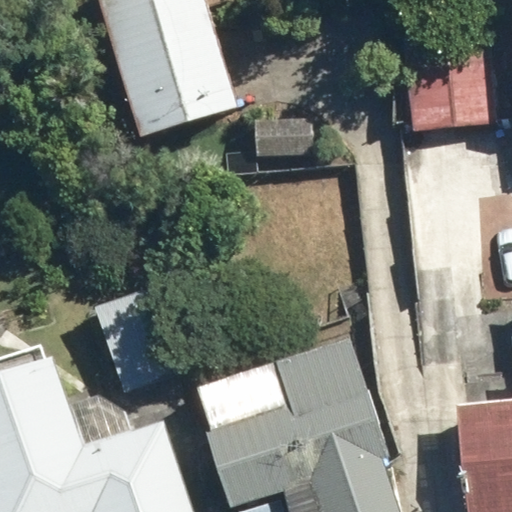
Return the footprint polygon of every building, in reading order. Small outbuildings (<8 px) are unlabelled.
[(210,0),(97,0),(137,139),(242,110),(210,0)] [(488,28),(406,35),(414,127),(496,121),(488,28)] [(410,511),(361,348),(203,396),(237,511),(251,511),(291,500),(294,511),(410,511)] [(205,511),(180,428),(94,454),(66,362),(0,381),(0,511),(205,511)] [(511,511),(511,407),(454,414),(465,511),(511,511)]
